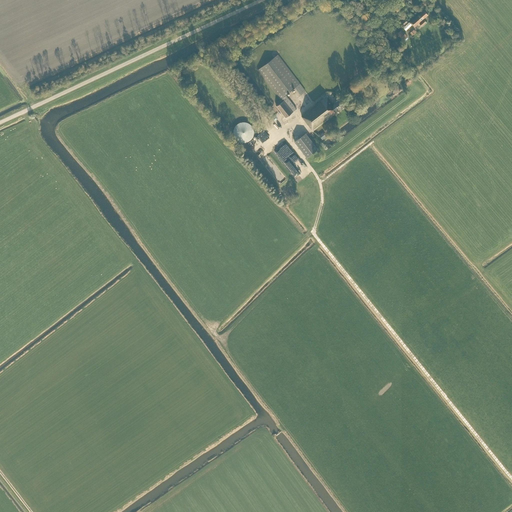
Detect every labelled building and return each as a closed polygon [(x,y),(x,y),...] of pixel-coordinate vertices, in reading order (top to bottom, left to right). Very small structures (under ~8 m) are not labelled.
[(426,23),(423,19),(428,15),(423,10),(410,22),(414,27),(419,23),(422,27),(426,23)] [(404,34),(401,30),(397,34),(402,39),(407,36),(404,34)] [(305,91),(299,84),(293,75),(278,54),(266,63),(258,69),(279,99),(281,97),(281,98),(277,101),(279,103),(275,106),(284,118),(292,112),(295,109),(285,95),(294,87),(300,95),(305,91)] [(333,104),(327,96),(327,95),(302,115),(313,130),(336,112),(335,111),(345,103),(341,98),(333,104)] [(252,127),(252,126),(251,125),(250,125),(250,124),(249,123),(248,123),(247,122),(246,122),(245,122),(244,122),(243,122),(242,122),(241,122),(240,122),(239,122),(239,123),(238,123),(237,124),(236,124),(236,125),(235,125),(235,126),(234,127),(234,128),(233,129),(233,130),(233,131),(233,132),(233,133),(233,134),(234,135),(234,136),(234,137),(235,138),(236,139),(237,140),(238,140),(238,141),(239,141),(240,141),(241,142),(242,142),(243,142),(244,142),(245,142),(246,141),(247,141),(248,141),(249,140),(249,139),(250,139),(250,138),(251,138),(252,137),(252,136),(253,135),(253,134),(253,133),(253,132),(253,131),(253,130),(253,129),(253,128),(252,127)] [(307,157),(318,148),(305,132),(294,141),(307,157)]
